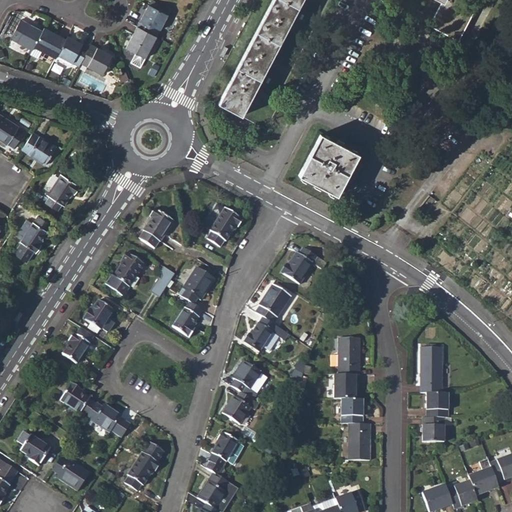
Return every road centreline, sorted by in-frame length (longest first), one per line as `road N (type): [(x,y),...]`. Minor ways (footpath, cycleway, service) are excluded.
road 1 (tertiary): [(140,162),(0,376)]
road 2 (residential): [(394,511),(393,386),(376,293),(389,261)]
road 3 (residential): [(211,373),(149,336),(131,339),(113,369),(112,387),(191,439)]
road 4 (residential): [(361,0),(262,192)]
road 5 (residential): [(287,205),(244,275),(211,373)]
road 6 (residential): [(389,261),(448,300),(511,363)]
road 7 (residential): [(128,127),(0,80)]
road 8 (tertiary): [(229,0),(168,119)]
